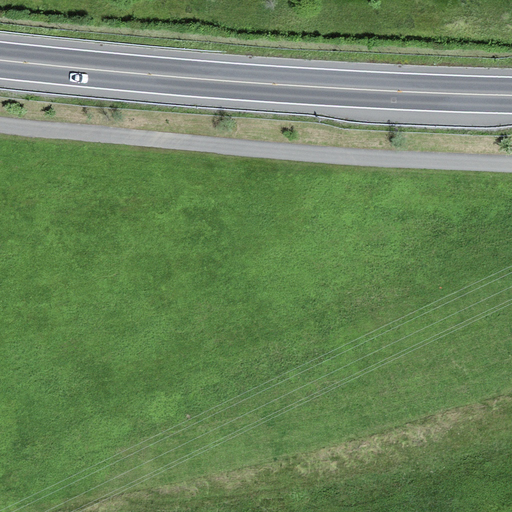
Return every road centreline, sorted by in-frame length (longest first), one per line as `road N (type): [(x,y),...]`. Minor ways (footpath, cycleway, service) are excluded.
road 1 (track): [(0,124),(511,167)]
road 2 (trunk): [(511,95),(0,60)]
